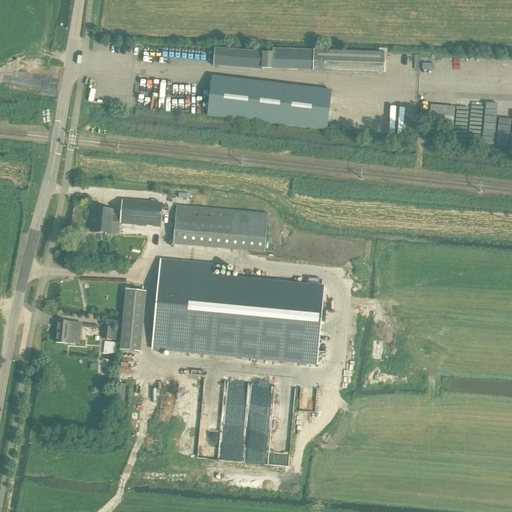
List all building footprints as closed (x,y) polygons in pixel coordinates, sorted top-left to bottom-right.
[(386,53),(386,49),(378,49),(378,53),(273,49),(272,53),(263,53),(263,52),(214,50),(214,67),(262,69),(262,68),(273,69),(314,70),(314,71),(383,74),(384,53),(386,53)] [(326,130),(331,91),(212,77),(207,116),(326,130)] [(161,228),(163,206),(122,202),(120,224),(161,228)] [(265,254),(268,215),(177,207),(173,245),(265,254)] [(120,224),(121,216),(113,215),(113,211),(94,209),(93,223),(91,223),(90,233),(111,235),(112,223),(120,224)] [(160,262),(152,348),(317,364),(324,289),(213,278),(214,267),(160,262)] [(125,290),(124,311),(144,313),(146,292),(139,291),(125,290)] [(79,345),(81,324),(59,322),(57,343),(79,345)] [(104,326),(103,339),(116,341),(117,328),(104,326)] [(118,384),(116,403),(124,403),(126,385),(118,384)]
